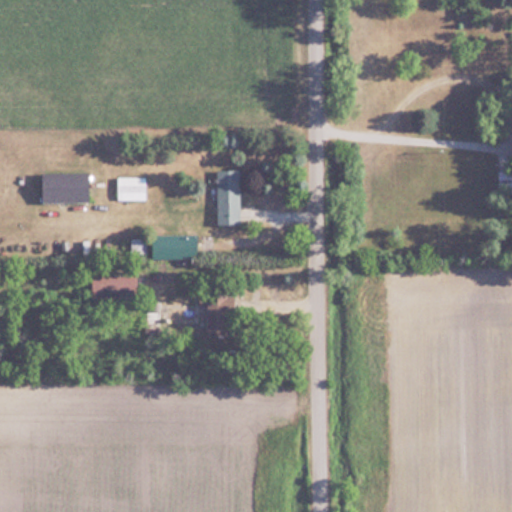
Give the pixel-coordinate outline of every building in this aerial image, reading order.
[(217,168),(217,223),(241,223),(241,168),(217,168)] [(498,193),(511,192),(511,169),(497,170),(498,193)] [(90,200),(90,171),(43,171),(43,200),(90,200)] [(146,198),(146,175),(117,175),(118,199),(146,198)] [(198,233),(153,233),(153,258),(198,258),(198,233)] [(208,330),(226,330),(226,297),(207,297),(208,330)]
